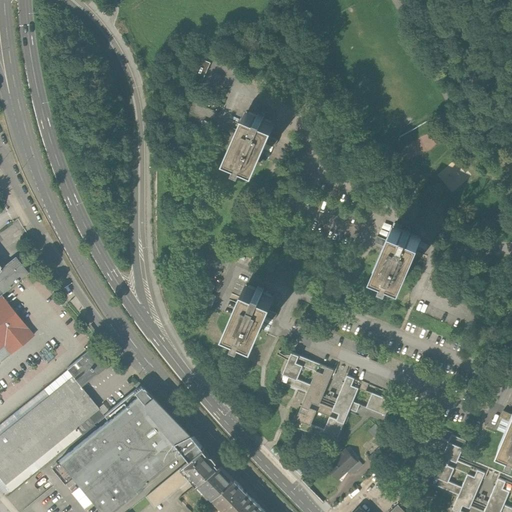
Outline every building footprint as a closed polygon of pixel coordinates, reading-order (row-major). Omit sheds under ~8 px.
[(211,61),(201,57),(189,82),(200,87),(206,72),(211,61)] [(246,111),(227,158),(239,163),(238,166),(242,168),(244,165),(257,170),(270,140),(277,123),(265,118),(266,117),(259,114),(258,115),(246,111)] [(215,125),(205,120),(201,129),(212,134),(215,125)] [(383,244),(373,267),(384,272),(382,277),(389,280),(391,275),(403,280),(423,233),(410,228),(411,225),(409,224),(406,223),(405,226),(393,221),(383,244)] [(0,295),(1,295),(28,273),(15,258),(2,268),(0,270),(0,295)] [(246,281),(225,326),(238,332),(236,337),(242,339),(244,334),(256,340),(268,312),(270,308),(276,294),(264,289),(265,285),(259,283),(257,286),(246,281)] [(217,295),(207,290),(202,301),(212,305),(217,295)] [(0,362),(28,340),(34,336),(1,295),(0,295),(0,362)] [(108,366),(94,348),(67,370),(74,378),(81,387),(108,366)] [(356,411),(360,404),(353,401),(359,388),(365,390),(368,383),(355,377),(347,374),(335,402),(332,408),(320,403),(322,397),(334,368),(326,365),(299,354),(292,351),(284,372),(280,379),(308,391),(305,397),(302,404),(296,418),(293,425),(335,443),(338,436),(344,422),(347,415),(350,408),(356,411)] [(81,387),(74,378),(0,437),(0,478),(5,485),(99,409),(81,387)] [(134,393),(138,397),(184,454),(185,456),(190,461),(204,450),(198,444),(142,386),(134,393)] [(383,406),(386,399),(372,393),(366,407),(387,416),(390,409),(383,406)] [(111,511),(148,481),(184,454),(138,397),(59,462),(100,511),(111,511)] [(511,412),(511,416),(499,442),(511,448),(509,453),(511,453),(511,412)] [(450,511),(511,511),(511,482),(498,477),(483,511),(471,506),(486,471),(457,459),(466,439),(453,433),(453,432),(439,426),(439,427),(424,421),(418,435),(446,446),(431,481),(459,493),(450,511)] [(382,430),(375,423),(370,429),(376,435),(382,430)] [(381,438),(385,441),(387,444),(391,440),(386,434),(381,438)] [(385,441),(368,456),(378,467),(394,452),(387,444),(385,441)] [(282,448),(278,453),(301,476),(305,472),(282,448)] [(198,484),(220,466),(204,450),(190,461),(182,468),(198,484)] [(328,466),(338,478),(349,469),(357,462),(356,462),(346,450),(328,466)] [(358,460),(356,462),(357,462),(349,469),(353,474),(362,466),(358,460)] [(198,484),(212,498),(234,481),(220,466),(198,484)] [(245,511),(256,503),(249,496),(234,481),(212,498),(225,511),(227,511),(229,511),(245,511)] [(264,511),(256,503),(245,511),(264,511)]
